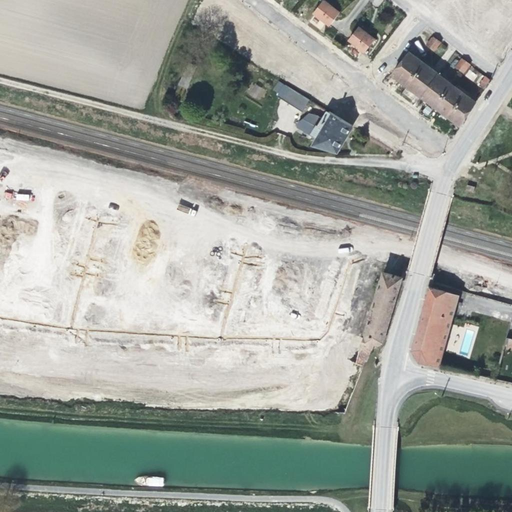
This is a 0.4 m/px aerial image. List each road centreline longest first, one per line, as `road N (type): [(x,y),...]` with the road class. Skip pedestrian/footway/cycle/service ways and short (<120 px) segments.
road 1 (track): [(0,82),(337,161)]
road 2 (tertiary): [(394,368),(451,167)]
road 3 (track): [(361,86),(245,0)]
road 4 (tertiary): [(379,511),(394,368)]
road 5 (residential): [(424,165),(350,119),(347,108),(361,86)]
road 6 (residential): [(511,395),(394,368)]
